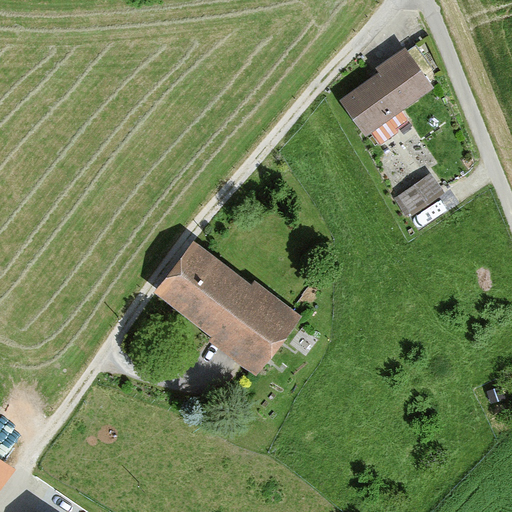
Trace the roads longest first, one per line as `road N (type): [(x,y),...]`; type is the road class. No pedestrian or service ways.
road 1 (residential): [(24,466),(172,259),(395,0)]
road 2 (residential): [(426,0),(511,213)]
